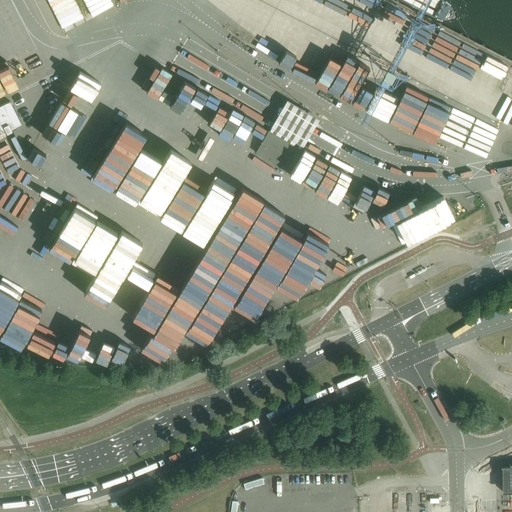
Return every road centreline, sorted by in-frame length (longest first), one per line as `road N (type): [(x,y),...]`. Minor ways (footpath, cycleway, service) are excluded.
road 1 (secondary): [(0,509),(112,486),(409,359)]
road 2 (secondary): [(389,320),(118,449),(56,469)]
road 3 (secondary): [(511,259),(389,320)]
